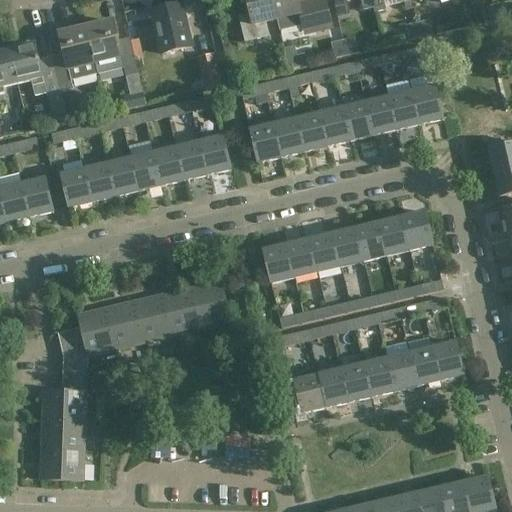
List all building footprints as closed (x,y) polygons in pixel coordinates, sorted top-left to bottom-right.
[(275,18),(270,0),(245,0),(249,15),(237,18),(243,42),(268,36),(264,21),(275,18)] [(270,0),(275,18),(297,13),(300,25),(310,23),(313,33),(330,29),(322,0),(312,0),(297,4),(295,0),(270,0)] [(373,9),(370,0),(331,0),(336,19),(348,16),(345,3),(358,0),(362,12),(373,9)] [(412,1),(412,0),(370,0),(373,9),(384,6),(382,0),(398,0),(400,4),(412,1)] [(493,8),(497,24),(509,21),(505,5),(493,8)] [(181,7),(152,14),(159,45),(171,43),(174,53),(191,48),(181,7)] [(497,24),(493,8),(482,11),(485,26),(497,24)] [(430,23),(418,26),(422,41),(434,38),(430,23)] [(114,24),(87,31),(95,67),(122,60),(127,81),(139,78),(130,41),(119,43),(114,24)] [(422,41),(418,26),(406,29),(410,44),(422,41)] [(95,67),(87,31),(60,37),(65,57),(52,60),(61,96),(74,93),(69,73),(95,67)] [(356,39),(341,42),(345,58),(360,54),(356,39)] [(345,58),(341,42),(333,44),(336,60),(345,58)] [(61,96),(52,60),(38,63),(34,46),(32,47),(31,44),(20,46),(21,50),(9,53),(18,87),(32,83),(36,99),(47,97),(48,100),(49,100),(56,129),(68,126),(61,96)] [(423,46),(411,49),(413,60),(425,57),(423,46)] [(399,51),(383,55),(385,66),(402,62),(399,51)] [(18,87),(9,53),(0,54),(0,97),(2,97),(1,91),(18,87)] [(213,54),(197,57),(205,91),(222,88),(213,54)] [(376,56),(361,60),(364,72),(379,68),(376,56)] [(354,63),(340,66),(343,77),(356,74),(354,63)] [(331,68),(314,72),(317,83),(333,79),(331,68)] [(308,74),(292,78),(295,88),(311,85),(308,74)] [(285,79),(270,82),(273,93),(288,90),(285,79)] [(262,84),(247,88),(250,99),(265,95),(262,84)] [(433,88),(409,94),(418,129),(441,123),(433,88)] [(418,129),(409,94),(387,99),(395,134),(418,129)] [(144,95),(131,98),(125,99),(128,111),(147,107),(144,95)] [(217,96),(192,102),(195,113),(219,107),(217,96)] [(395,134),(387,99),(364,105),(372,140),(395,134)] [(195,113),(192,102),(169,107),(172,118),(195,113)] [(372,140),(364,105),(341,110),(349,145),(372,140)] [(169,107),(146,113),(149,123),(172,118),(169,107)] [(349,145),(341,110),(318,116),(326,150),(349,145)] [(146,113),(124,118),(127,129),(149,123),(146,113)] [(318,116),(295,121),(303,156),(326,150),(318,116)] [(124,118),(101,123),(104,134),(127,129),(124,118)] [(303,156),(295,121),(272,127),(280,161),(303,156)] [(104,134),(101,123),(77,129),(79,140),(104,134)] [(280,161),(272,127),(249,132),(257,167),(280,161)] [(79,140),(77,129),(53,135),(56,145),(79,140)] [(37,139),(13,144),(16,155),(40,149),(37,139)] [(202,144),(210,178),(229,174),(221,139),(202,144)] [(0,158),(16,155),(13,144),(0,147),(0,158)] [(202,144),(179,149),(187,184),(210,178),(202,144)] [(492,176),(511,171),(511,146),(487,152),(492,176)] [(187,184),(179,149),(156,154),(164,189),(187,184)] [(164,189),(156,154),(134,160),(142,194),(164,189)] [(134,160),(111,165),(119,200),(142,194),(134,160)] [(111,165),(87,171),(95,205),(119,200),(111,165)] [(95,205),(87,171),(59,177),(68,212),(95,205)] [(511,171),(492,176),(498,200),(511,196),(511,171)] [(44,181),(23,186),(32,221),(52,216),(44,181)] [(32,221),(23,186),(1,192),(9,226),(32,221)] [(1,192),(0,191),(0,228),(9,226),(1,192)] [(507,235),(511,233),(511,208),(501,211),(507,235)] [(401,220),(409,254),(433,248),(425,215),(401,220)] [(409,254),(401,220),(378,226),(386,260),(409,254)] [(386,260),(378,226),(355,231),(363,265),(386,260)] [(355,231),(332,236),(340,270),(363,265),(355,231)] [(332,236),(309,242),(317,276),(340,270),(332,236)] [(309,242),(286,247),(294,281),(317,276),(309,242)] [(294,281),(286,247),(263,253),(271,287),(294,281)] [(221,283),(193,290),(203,333),(231,327),(221,283)] [(417,290),(420,300),(443,294),(441,284),(417,290)] [(193,290),(166,296),(175,340),(203,333),(193,290)] [(420,300),(417,290),(394,296),(397,305),(420,300)] [(175,340),(166,296),(137,303),(147,347),(175,340)] [(394,296),(372,301),(374,311),(397,305),(394,296)] [(374,311),(372,301),(349,307),(351,316),(374,311)] [(445,302),(421,308),(423,318),(447,312),(445,302)] [(147,347),(137,303),(110,310),(120,353),(147,347)] [(351,316),(349,307),(326,312),(328,322),(351,316)] [(423,318),(421,308),(399,313),(401,323),(423,318)] [(120,353),(110,310),(78,317),(81,331),(84,343),(88,361),(120,353)] [(326,312),(303,318),(305,327),(328,322),(326,312)] [(399,313),(376,319),(378,328),(401,323),(399,313)] [(305,327),(303,318),(280,323),(282,333),(305,327)] [(378,328),(376,319),(353,324),(356,334),(378,328)] [(353,324),(331,330),(333,339),(356,334),(353,324)] [(331,330),(308,335),(310,345),(333,339),(331,330)] [(84,343),(81,331),(59,336),(61,348),(84,343)] [(310,345),(308,335),(284,341),(287,350),(310,345)] [(88,361),(84,343),(61,348),(64,360),(88,361)] [(431,350),(439,385),(462,379),(454,345),(431,350)] [(439,385),(431,350),(408,355),(417,390),(439,385)] [(408,355),(386,361),(394,395),(417,390),(408,355)] [(64,360),(64,372),(88,372),(88,361),(64,360)] [(386,361),(363,366),(371,401),(394,395),(386,361)] [(363,366),(340,371),(349,406),(371,401),(363,366)] [(340,371),(318,377),(326,411),(349,406),(340,371)] [(88,372),(64,372),(64,383),(88,384),(88,372)] [(326,411),(318,377),(294,382),(302,417),(326,411)] [(64,383),(63,395),(88,395),(88,384),(64,383)] [(88,395),(63,395),(44,394),(43,422),(87,423),(88,395)] [(40,408),(29,407),(26,429),(37,430),(40,408)] [(43,422),(42,451),(86,453),(87,423),(43,422)] [(86,453),(42,451),(41,483),(86,484),(86,453)] [(493,511),(486,479),(466,484),(472,511),(493,511)] [(472,511),(466,484),(443,490),(447,511),(472,511)] [(447,511),(443,490),(420,495),(424,511),(447,511)] [(424,511),(420,495),(397,501),(399,511),(424,511)] [(399,511),(397,501),(374,506),(375,511),(399,511)]
